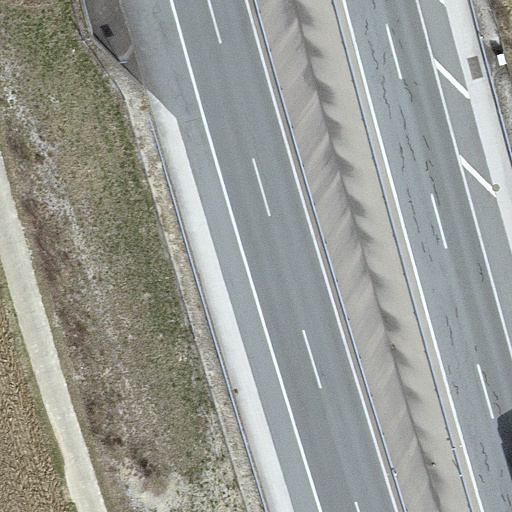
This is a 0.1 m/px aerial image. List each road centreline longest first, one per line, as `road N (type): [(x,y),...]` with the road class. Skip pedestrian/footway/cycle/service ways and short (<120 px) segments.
road 1 (motorway): [(209,0),(359,511)]
road 2 (motorway): [(511,478),(383,0)]
road 3 (track): [(0,198),(93,511)]
